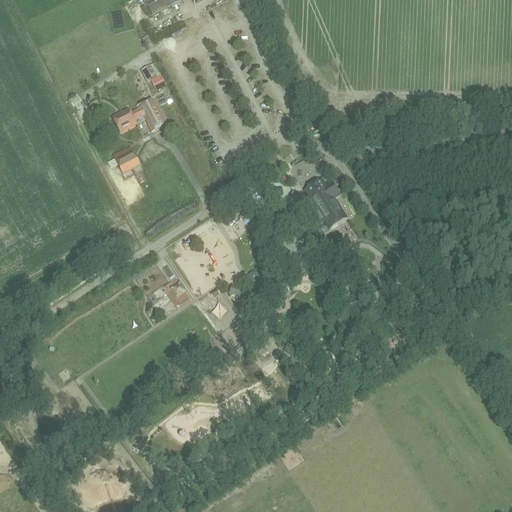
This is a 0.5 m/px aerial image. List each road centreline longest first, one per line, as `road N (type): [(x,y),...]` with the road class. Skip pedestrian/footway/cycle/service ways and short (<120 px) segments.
road 1 (unclassified): [(511,416),(349,175)]
road 2 (unclassified): [(330,146),(298,150),(141,254)]
road 3 (unclassified): [(330,146),(406,146),(511,129)]
road 4 (track): [(141,254),(0,346)]
